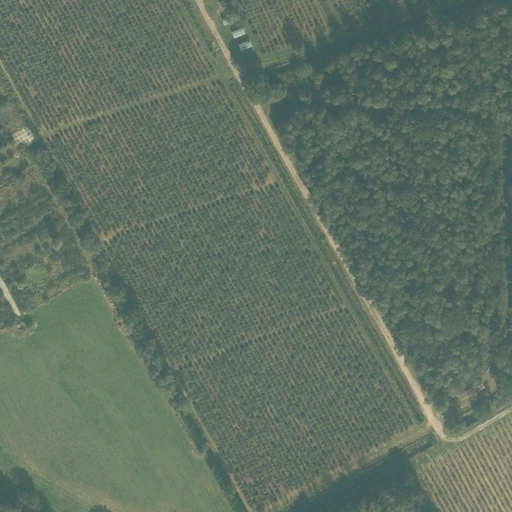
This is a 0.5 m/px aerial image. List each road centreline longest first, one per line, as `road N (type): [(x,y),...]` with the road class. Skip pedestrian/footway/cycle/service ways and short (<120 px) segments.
road 1 (track): [(196,0),(444,441)]
road 2 (track): [(326,511),(444,441)]
